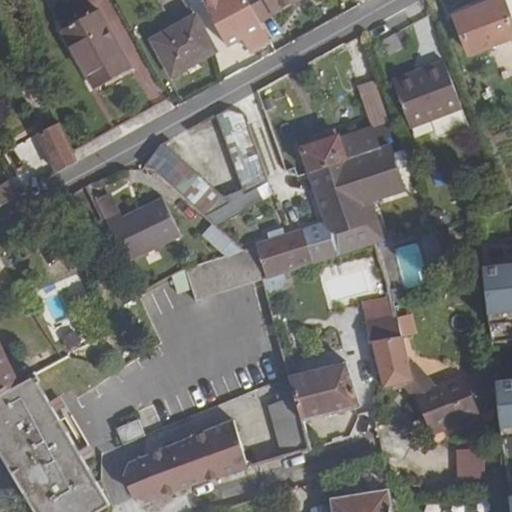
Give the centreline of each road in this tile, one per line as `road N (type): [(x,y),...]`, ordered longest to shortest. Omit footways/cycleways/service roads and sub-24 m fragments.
road 1 (residential): [(403,0),(0,224)]
road 2 (unknown): [(112,511),(101,415),(177,358),(246,327)]
road 3 (residential): [(362,453),(181,511)]
